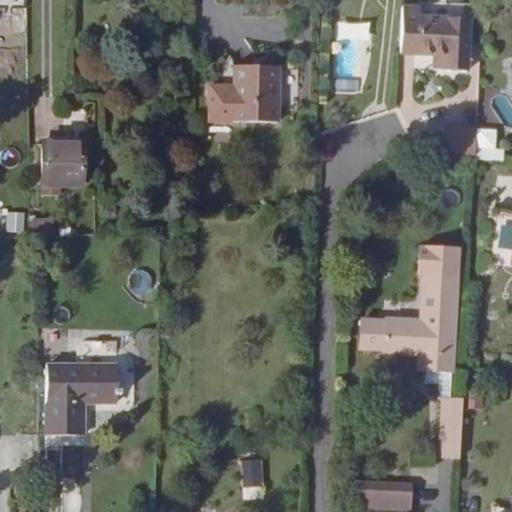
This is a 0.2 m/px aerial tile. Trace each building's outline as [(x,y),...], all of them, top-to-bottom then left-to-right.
[(405,4),(403,54),(443,54),(443,68),(469,70),(473,17),(418,15),(419,5),(405,4)] [(286,34),(242,32),(241,89),(285,90),(286,34)] [(237,66),(233,66),(232,122),(241,123),(237,66)] [(499,159),(500,129),(448,127),(447,158),(499,159)] [(82,150),(82,142),(41,142),(40,187),(43,187),(81,187),(81,180),(82,150)] [(58,197),(58,187),(43,187),(43,196),(58,197)] [(52,234),(51,220),(31,221),(31,235),(52,234)] [(423,288),(456,289),(457,267),(419,265),(417,288),(423,288)] [(424,387),(451,388),(456,289),(423,288),(420,336),(383,334),(382,364),(382,368),(418,369),(418,387),(424,387)] [(139,330),(137,390),(154,391),(156,330),(139,330)] [(369,363),(371,334),(360,334),(358,363),(369,363)] [(369,363),(382,364),(383,334),(371,334),(369,363)] [(117,403),(116,379),(116,365),(45,366),(46,436),(82,435),(81,404),(117,403)] [(441,427),(449,427),(451,388),(424,387),(424,398),(439,399),(438,427),(441,427)] [(457,487),(460,427),(449,427),(441,427),(439,486),(457,487)] [(241,460),(241,487),(261,487),(262,461),(241,460)]
